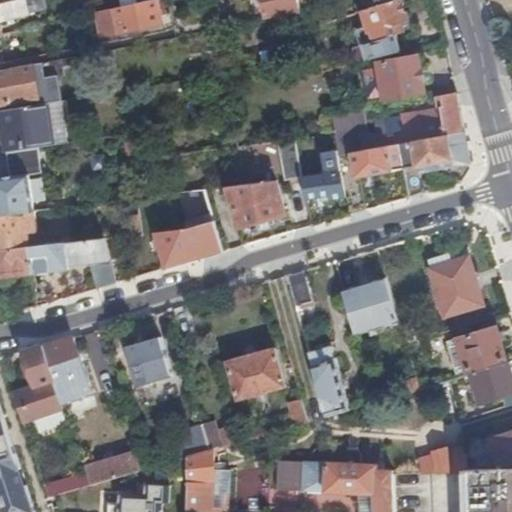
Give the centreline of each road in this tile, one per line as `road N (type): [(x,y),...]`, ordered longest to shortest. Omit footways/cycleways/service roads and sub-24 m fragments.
road 1 (residential): [(0,328),(511,191)]
road 2 (residential): [(459,0),(511,182)]
